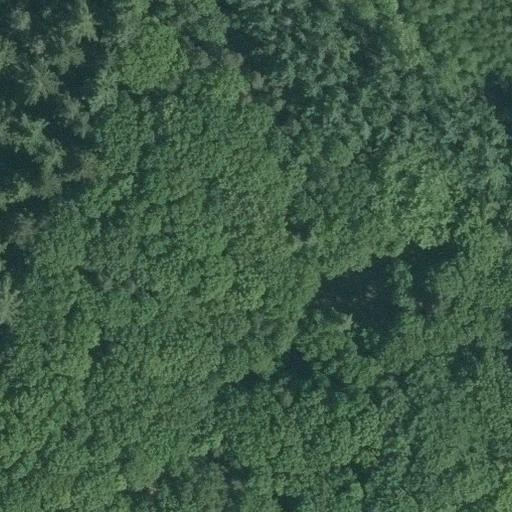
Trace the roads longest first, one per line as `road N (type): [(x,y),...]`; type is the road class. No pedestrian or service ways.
road 1 (track): [(60,511),(131,361),(211,224),(254,176),(325,149),(450,151),(511,161)]
road 2 (track): [(416,386),(331,219),(309,156),(325,149)]
road 3 (track): [(511,375),(457,375),(416,386),(407,511)]
